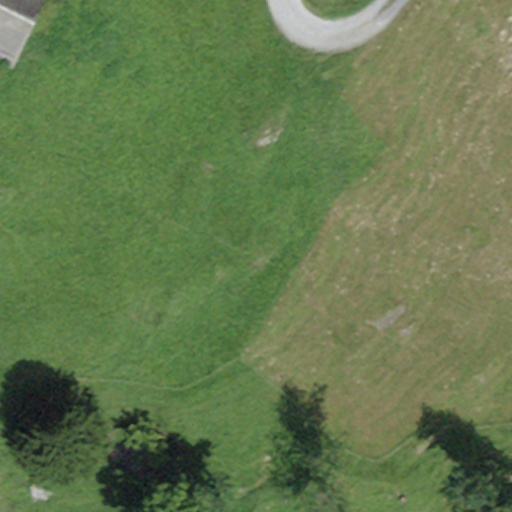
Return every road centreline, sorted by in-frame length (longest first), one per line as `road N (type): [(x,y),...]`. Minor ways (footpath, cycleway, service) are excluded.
road 1 (track): [(208,355),(291,248),(310,170),(308,113),(332,45)]
road 2 (track): [(280,0),(286,22),(332,45),(388,0)]
